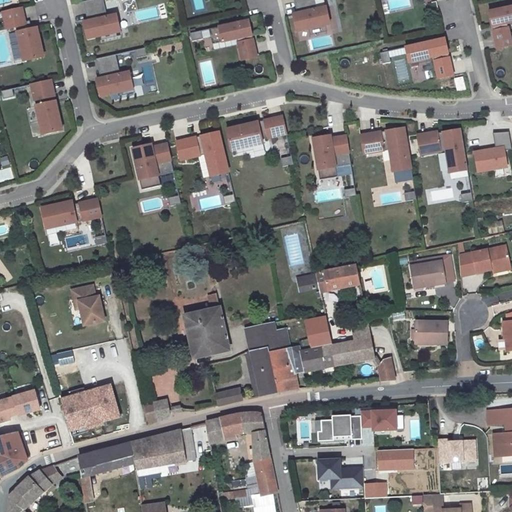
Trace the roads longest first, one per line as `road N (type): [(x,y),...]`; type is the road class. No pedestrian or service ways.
road 1 (tertiary): [(0,511),(4,486),(36,463),(269,403)]
road 2 (tertiary): [(269,403),(511,380)]
road 3 (residential): [(89,132),(290,90)]
road 4 (residential): [(290,90),(386,109),(488,110)]
road 5 (unknown): [(64,455),(25,305)]
road 6 (unknown): [(138,435),(107,293)]
road 7 (residential): [(89,132),(54,0)]
road 8 (unknown): [(438,385),(455,462),(511,469)]
